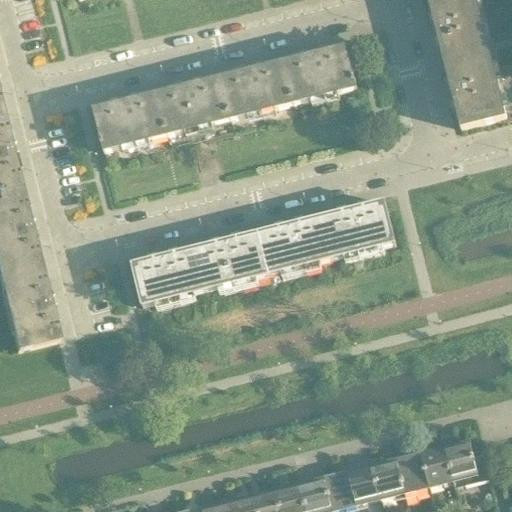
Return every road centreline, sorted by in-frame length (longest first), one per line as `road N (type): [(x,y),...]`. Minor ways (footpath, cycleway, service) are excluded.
road 1 (residential): [(27,96),(391,5)]
road 2 (residential): [(65,249),(429,158)]
road 3 (residential): [(65,249),(27,96)]
road 4 (residential): [(429,158),(391,5)]
